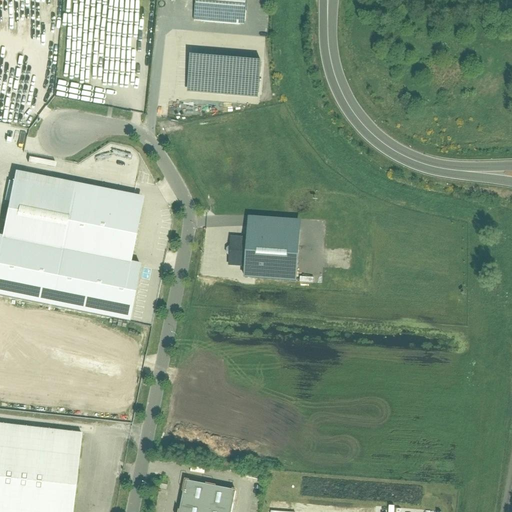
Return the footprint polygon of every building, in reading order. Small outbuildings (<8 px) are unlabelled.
[(246,0),(196,0),(195,21),(245,24),(246,0)] [(101,55),(101,80),(125,80),(125,55),(101,55)] [(259,93),(261,63),(190,57),(188,87),(259,93)] [(130,207),(12,183),(0,240),(0,239),(0,296),(129,323),(141,267),(119,262),(130,207)] [(295,282),(299,233),(249,229),(248,241),(232,240),(231,248),(228,250),(228,254),(230,257),(230,265),(246,266),(245,279),(295,282)] [(64,511),(74,430),(0,421),(0,511),(64,511)] [(223,511),(228,490),(178,480),(171,511),(223,511)]
